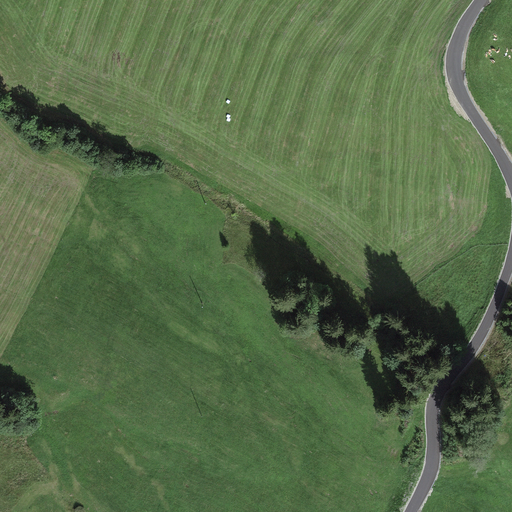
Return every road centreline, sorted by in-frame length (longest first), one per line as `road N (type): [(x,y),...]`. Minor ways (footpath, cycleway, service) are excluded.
road 1 (unclassified): [(410,511),(432,466),(434,405),(486,324),(511,257)]
road 2 (unclassified): [(511,176),(463,97),(454,65),(461,31),(481,0)]
